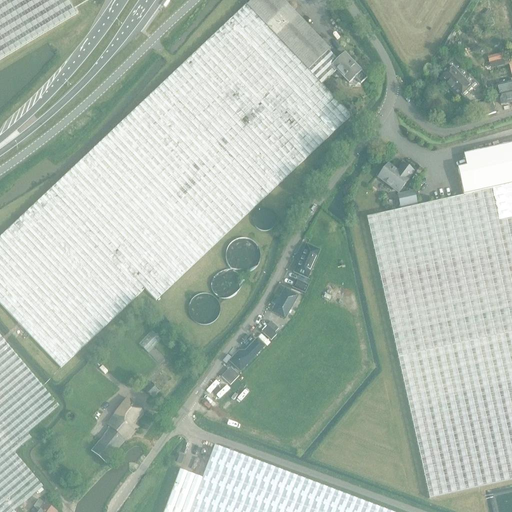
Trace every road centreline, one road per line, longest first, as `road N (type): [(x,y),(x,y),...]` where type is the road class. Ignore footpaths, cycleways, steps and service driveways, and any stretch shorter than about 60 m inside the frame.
road 1 (unclassified): [(342,0),(386,64),(393,97),(305,222),(254,316),(177,420)]
road 2 (unclassified): [(194,0),(97,95),(0,170)]
road 3 (unclassified): [(177,420),(417,511)]
road 4 (primary): [(0,148),(84,82),(150,0)]
road 5 (primary): [(119,0),(51,91),(0,141)]
